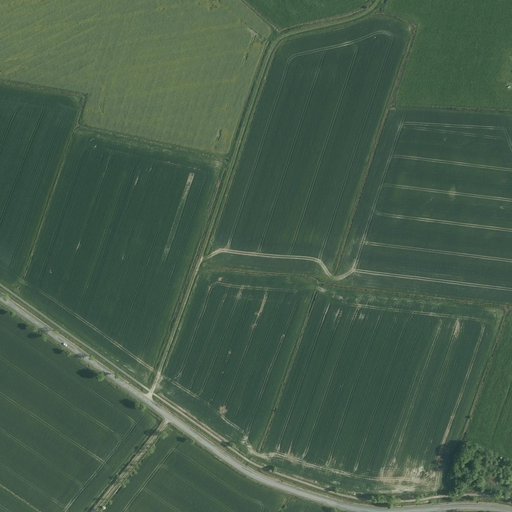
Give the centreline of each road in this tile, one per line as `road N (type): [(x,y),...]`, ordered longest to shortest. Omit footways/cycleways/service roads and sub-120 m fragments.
road 1 (tertiary): [(0,296),(216,450),(280,486),(368,510),(511,511)]
road 2 (track): [(377,0),(370,10),(271,44),(151,393)]
road 3 (track): [(93,511),(170,417)]
